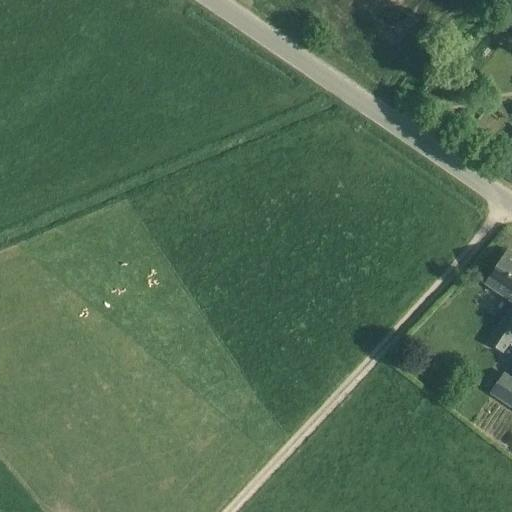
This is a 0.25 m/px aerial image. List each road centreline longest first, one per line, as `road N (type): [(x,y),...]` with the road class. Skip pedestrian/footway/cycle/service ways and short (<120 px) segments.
road 1 (unclassified): [(225,511),(508,203)]
road 2 (unclassified): [(508,203),(206,0)]
